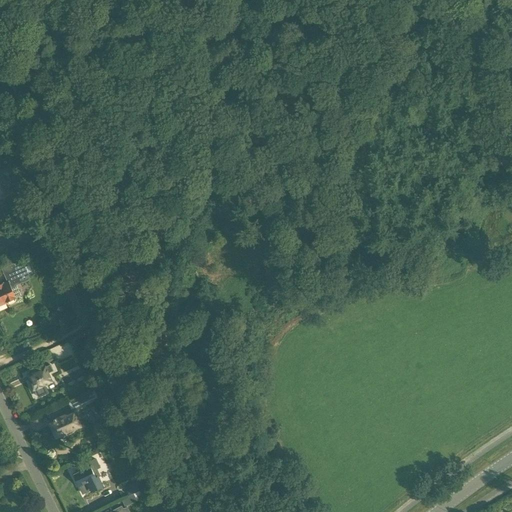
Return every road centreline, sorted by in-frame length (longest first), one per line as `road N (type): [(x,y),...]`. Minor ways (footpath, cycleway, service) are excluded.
road 1 (track): [(244,511),(189,428),(168,377),(163,307),(175,243)]
road 2 (track): [(175,243),(328,0)]
road 3 (residential): [(53,511),(0,400)]
